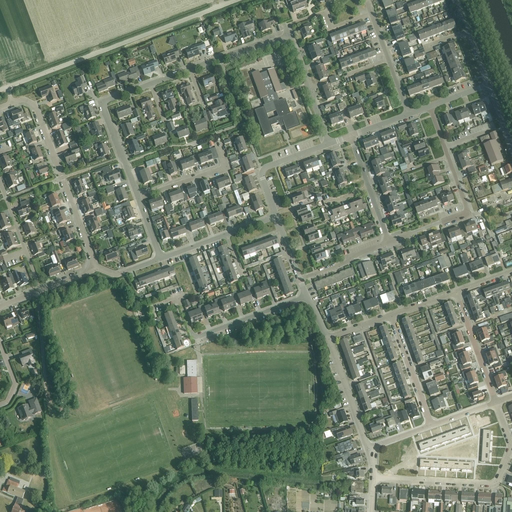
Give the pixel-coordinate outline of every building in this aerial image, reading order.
[(300,11),(297,2),(293,3),(293,1),(290,2),(288,0),(286,0),(285,1),(288,7),(291,6),(294,13),(300,11)] [(300,0),(297,2),(300,11),(306,8),(304,1),(307,0),(306,0),(300,0)] [(391,0),(383,3),(385,9),(394,6),(391,0)] [(417,3),(414,4),(417,12),(422,10),(419,2),(419,0),(417,1),(417,3)] [(423,0),(419,2),(422,10),(428,8),(425,0),(423,0)] [(432,9),(431,7),(434,5),(432,0),(425,0),(428,8),(429,10),(432,9)] [(417,12),(414,4),(413,3),(411,3),(411,5),(408,6),(412,17),(417,15),(416,12),(417,12)] [(387,13),(389,19),(397,16),(395,10),(387,13)] [(397,16),(389,19),(391,26),(400,22),(397,16)] [(270,27),(274,25),(272,20),(259,25),(262,32),(270,29),(270,27)] [(453,21),(447,23),(450,31),(454,30),(454,31),(456,30),(453,21)] [(249,31),(254,29),(251,22),(239,26),(244,39),(251,36),(249,31)] [(447,23),(441,25),(444,33),(448,32),(448,33),(451,32),(450,31),(447,23)] [(308,29),(311,28),(310,24),(303,26),(304,30),(300,31),(303,40),(311,37),(308,29)] [(364,24),(358,26),(360,33),(366,31),(364,24)] [(441,25),(436,27),(439,35),(442,34),(443,35),(445,35),(444,33),(441,25)] [(358,26),(352,28),(355,35),(360,33),(358,26)] [(393,30),(395,36),(403,33),(401,27),(393,30)] [(436,27),(430,29),(433,37),(436,36),(437,38),(439,37),(439,35),(436,27)] [(352,28),(346,30),(349,37),(355,35),(352,28)] [(220,29),(212,32),(214,37),(219,36),(219,37),(223,36),(220,29)] [(430,29),(424,32),(427,39),(430,38),(431,40),(433,39),(433,37),(430,29)] [(346,30),(341,32),(343,39),(349,37),(346,30)] [(427,39),(424,32),(421,33),(420,31),(417,32),(418,34),(419,36),(420,39),(421,42),(425,40),(425,42),(428,41),(427,39)] [(341,32),(335,34),(338,42),(343,39),(341,32)] [(233,43),(237,41),(234,33),(223,37),(226,44),(232,41),(233,43)] [(403,33),(395,36),(397,42),(406,39),(403,33)] [(338,42),(335,34),(329,36),(332,44),(338,42)] [(198,52),(205,49),(203,43),(192,48),(192,49),(185,52),(188,59),(199,55),(198,52)] [(399,46),(401,52),(409,49),(407,43),(399,46)] [(443,49),(445,55),(455,51),(453,48),(456,47),(455,45),(443,49)] [(308,49),(310,55),(319,52),(316,46),(308,49)] [(414,54),(415,56),(426,52),(424,49),(414,53),(412,48),(409,49),(401,52),(403,58),(412,55),(414,54)] [(174,57),(179,56),(177,50),(169,53),(169,54),(162,57),(165,65),(176,61),(174,57)] [(373,50),(367,52),(370,59),(376,57),(373,50)] [(445,55),(448,61),(459,56),(458,53),(456,54),(455,51),(445,55)] [(319,52),(310,55),(312,61),(321,58),(319,52)] [(367,52),(362,54),(364,61),(370,59),(367,52)] [(362,54),(356,56),(359,63),(364,61),(362,54)] [(356,56),(350,58),(353,65),(359,63),(356,56)] [(448,61),(450,66),(459,62),(458,59),(460,58),(459,56),(448,61)] [(350,58),(345,60),(347,68),(353,65),(350,58)] [(405,62),(407,68),(415,65),(413,59),(405,62)] [(347,68),(345,60),(339,62),(341,70),(347,68)] [(154,68),(158,67),(156,61),(148,64),(148,65),(141,68),(144,76),(155,72),(154,68)] [(450,66),(452,71),(463,67),(463,64),(460,65),(459,62),(450,66)] [(415,65),(407,68),(409,74),(418,71),(417,69),(421,68),(419,64),(415,65)] [(315,69),(317,75),(325,72),(322,66),(315,69)] [(452,71),(454,77),(463,73),(462,70),(464,69),(463,67),(452,71)] [(137,68),(133,69),(128,71),(129,73),(127,74),(126,73),(118,76),(120,83),(129,80),(129,82),(137,78),(137,77),(140,76),(137,68)] [(260,99),(262,99),(265,105),(263,106),(263,108),(254,111),(264,137),(273,133),(271,126),(280,123),(281,125),(280,125),(281,126),(283,125),(286,132),(286,130),(298,126),(294,113),(295,112),(290,114),(285,99),(278,102),(278,101),(279,100),(276,94),(286,90),(284,84),(280,85),(274,69),(267,71),(268,73),(262,75),(262,74),(259,75),(258,71),(251,74),(260,99)] [(100,84),(96,86),(99,93),(107,90),(106,89),(115,86),(114,84),(113,81),(116,80),(113,72),(110,73),(112,78),(103,82),(104,83),(100,84)] [(325,72),(317,75),(320,82),(327,79),(325,72)] [(463,73),(454,77),(456,83),(468,78),(467,76),(465,76),(463,73)] [(204,87),(215,83),(212,75),(201,79),(204,87)] [(366,81),(367,84),(368,87),(376,85),(372,75),(364,78),(363,75),(354,78),(356,82),(359,81),(360,84),(366,81)] [(436,84),(437,87),(444,84),(441,77),(437,78),(436,75),(433,76),(434,79),(436,84)] [(84,82),(83,77),(77,79),(79,83),(75,85),(75,87),(72,88),(75,96),(78,94),(79,96),(83,94),(81,90),(87,88),(85,82),(84,82)] [(434,79),(428,82),(430,89),(437,87),(436,84),(434,79)] [(428,82),(421,84),(424,92),(430,89),(428,82)] [(188,84),(187,84),(179,87),(182,95),(183,94),(188,106),(195,104),(191,93),(190,94),(189,92),(191,91),(188,84)] [(421,84),(414,87),(417,94),(424,92),(421,84)] [(322,88),(325,95),(332,92),(330,85),(322,88)] [(39,91),(40,93),(42,98),(48,96),(50,103),(56,100),(54,94),(51,86),(39,91)] [(417,94),(414,87),(407,89),(410,97),(417,94)] [(167,102),(171,113),(177,110),(173,99),(173,100),(172,98),(174,97),(171,91),(161,94),(164,101),(167,100),(167,102)] [(332,92),(325,95),(327,101),(334,98),(332,92)] [(222,93),(218,95),(208,98),(210,102),(223,97),(222,93)] [(374,102),(377,110),(384,107),(380,97),(377,98),(378,101),(374,102)] [(144,109),(149,121),(155,118),(151,108),(150,106),(152,106),(149,99),(140,102),(142,109),(144,109)] [(216,106),(211,108),(213,115),(219,113),(220,117),(226,115),(227,116),(230,114),(225,102),(222,103),(221,101),(216,102),(218,106),(216,107),(216,106)] [(483,103),(477,106),(481,114),(482,117),(487,115),(487,114),(490,113),(487,105),(484,106),(483,103)] [(85,114),(88,120),(95,118),(92,107),(88,109),(87,106),(79,109),(80,112),(81,113),(82,113),(83,115),(85,114)] [(115,111),(118,119),(132,114),(129,106),(115,111)] [(473,110),(470,111),(473,119),(476,118),(475,117),(481,114),(477,106),(472,108),(473,110)] [(359,107),(353,109),(356,117),(362,115),(359,107)] [(356,117),(353,109),(347,111),(350,119),(356,117)] [(21,110),(16,112),(19,120),(22,119),(23,122),(28,120),(25,114),(23,115),(21,110)] [(466,110),(461,112),(464,121),(469,119),(470,120),(473,119),(470,111),(467,112),(466,110)] [(19,120),(16,112),(10,114),(12,119),(9,120),(12,126),(17,124),(16,122),(19,120)] [(453,118),(456,126),(457,128),(460,127),(458,123),(464,121),(461,112),(455,114),(456,117),(453,118)] [(47,116),(50,123),(58,120),(56,113),(47,116)] [(340,113),(335,116),(338,124),(343,122),(340,113)] [(206,124),(209,123),(206,116),(204,117),(205,120),(193,124),(196,132),(208,128),(206,124)] [(338,124),(335,116),(329,118),(332,126),(338,124)] [(453,127),(456,126),(453,118),(450,119),(449,116),(444,118),(447,127),(452,125),(453,127)] [(58,120),(50,123),(52,129),(61,126),(58,120)] [(96,135),(98,138),(102,136),(97,123),(87,127),(89,131),(90,130),(93,136),(96,135)] [(172,123),(166,125),(169,133),(175,130),(172,123)] [(121,127),(126,138),(134,135),(130,124),(121,127)] [(411,137),(418,135),(415,124),(407,127),(411,137)] [(176,131),(179,139),(189,135),(186,127),(176,131)] [(397,141),(394,131),(387,133),(391,143),(391,144),(395,143),(394,142),(397,141)] [(26,138),(27,141),(35,138),(33,133),(29,134),(27,132),(21,134),(23,139),(26,138)] [(54,135),(57,141),(65,138),(63,132),(54,135)] [(384,146),(391,143),(387,133),(381,136),(383,144),(384,144),(384,146)] [(484,146),(492,166),(503,162),(499,152),(503,150),(496,133),(480,139),(483,147),(484,146)] [(152,138),(155,147),(167,143),(164,134),(152,138)] [(23,151),(26,150),(34,147),(33,144),(37,143),(35,138),(27,141),(28,144),(25,145),(26,147),(22,148),(23,151)] [(65,138),(57,141),(59,148),(68,145),(65,138)] [(233,145),(235,148),(244,145),(242,138),(235,141),(236,144),(233,145)] [(376,138),(369,140),(372,148),(379,146),(376,138)] [(372,148),(369,140),(363,142),(366,150),(372,148)] [(135,141),(129,144),(131,149),(130,149),(132,155),(134,155),(134,158),(141,155),(140,153),(135,141)] [(416,153),(418,152),(425,149),(423,142),(413,146),(416,153)] [(98,149),(102,158),(109,155),(106,145),(103,146),(101,143),(94,146),(95,150),(98,149)] [(244,145),(235,148),(236,151),(238,150),(240,154),(247,151),(244,145)] [(32,154),(33,156),(41,154),(39,148),(36,150),(34,147),(26,150),(27,153),(28,153),(29,155),(32,154)] [(67,164),(72,162),(76,160),(74,155),(80,153),(78,148),(70,151),(71,153),(64,156),(67,164)] [(425,149),(418,152),(420,159),(430,155),(427,148),(425,149)] [(183,157),(180,150),(174,153),(176,160),(183,157)] [(209,153),(204,155),(207,163),(213,161),(212,158),(215,157),(212,150),(208,151),(209,153)] [(458,157),(461,164),(469,161),(467,155),(469,154),(468,151),(462,153),(463,156),(458,157)] [(329,159),(330,162),(338,160),(336,154),(333,155),(332,152),(326,154),(327,157),(326,157),(327,160),(329,159)] [(41,154),(33,156),(30,158),(33,165),(39,163),(38,160),(43,159),(41,154)] [(198,154),(194,156),(197,164),(200,163),(201,165),(207,163),(204,155),(199,157),(198,154)] [(372,163),(374,170),(383,167),(381,164),(385,163),(384,161),(391,158),(390,154),(388,154),(385,155),(382,156),(376,159),(377,161),(372,163)] [(406,158),(404,159),(407,166),(410,164),(415,163),(411,154),(405,156),(406,158)] [(1,156),(2,159),(0,159),(0,163),(0,164),(3,171),(4,173),(9,172),(8,169),(12,167),(8,157),(6,157),(5,155),(1,156)] [(242,160),(244,166),(251,163),(249,157),(246,158),(245,155),(239,157),(240,160),(242,160)] [(191,160),(186,161),(189,169),(194,167),(193,165),(197,164),(194,156),(190,157),(191,160)] [(145,163),(147,168),(157,164),(156,159),(145,163)] [(189,169),(186,161),(185,161),(185,159),(176,162),(178,170),(181,169),(182,172),(189,169)] [(316,159),(310,162),(312,169),(319,167),(316,159)] [(331,169),(332,172),(339,169),(337,166),(340,165),(338,160),(330,162),(332,168),(331,169)] [(469,161),(461,164),(463,170),(467,169),(468,171),(475,169),(473,163),(470,164),(469,161)] [(312,169),(310,162),(303,164),(306,172),(312,169)] [(38,170),(40,175),(40,176),(48,173),(46,169),(45,169),(43,163),(35,166),(37,170),(38,170)] [(168,169),(171,176),(177,173),(174,164),(167,166),(166,163),(163,164),(165,170),(168,169)] [(251,163),(244,166),(242,167),(244,174),(254,170),(251,163)] [(109,166),(101,169),(102,171),(103,173),(104,177),(105,176),(106,181),(107,182),(108,182),(109,182),(110,182),(114,181),(115,185),(121,183),(119,179),(120,179),(118,171),(112,174),(111,171),(109,166)] [(298,166),(291,169),(294,176),(300,174),(298,166)] [(427,176),(428,180),(439,176),(438,173),(440,172),(438,166),(428,170),(430,175),(427,176)] [(502,169),(503,171),(505,176),(511,173),(511,168),(511,166),(502,169)] [(382,175),(383,177),(390,175),(394,174),(393,171),(389,172),(387,169),(384,170),(383,167),(374,170),(377,177),(382,175)] [(294,176),(291,169),(284,171),(287,179),(294,176)] [(335,181),(337,180),(344,177),(342,171),(340,172),(339,169),(332,172),(333,175),(335,181)] [(140,173),(142,179),(150,176),(148,170),(140,173)] [(5,179),(9,189),(17,186),(15,179),(16,179),(15,176),(17,175),(16,171),(7,175),(8,178),(5,179)] [(379,182),(381,189),(389,186),(388,183),(392,182),(390,175),(383,177),(384,180),(379,182)] [(150,176),(142,179),(144,185),(152,182),(150,176)] [(439,176),(428,180),(429,183),(432,182),(434,187),(445,183),(442,178),(440,179),(439,176)] [(244,180),(246,187),(254,184),(251,177),(244,180)] [(344,177),(337,180),(339,186),(337,186),(338,189),(345,187),(344,184),(346,183),(344,177)] [(227,178),(222,180),(225,188),(231,186),(227,178)] [(491,187),(494,195),(511,188),(511,179),(505,182),(504,179),(499,181),(500,184),(491,187)] [(73,184),(75,190),(84,187),(81,180),(73,184)] [(225,188),(222,180),(216,182),(219,191),(225,188)] [(200,184),(203,193),(210,191),(206,182),(200,184)] [(254,184),(246,187),(249,193),(256,191),(254,184)] [(84,187),(75,190),(78,196),(86,193),(85,190),(87,189),(86,186),(84,187)] [(389,194),(390,196),(397,194),(394,188),(390,189),(389,186),(381,189),(384,196),(389,194)] [(193,194),(196,193),(194,187),(187,189),(191,199),(194,198),(193,194)] [(116,191),(120,202),(127,200),(123,188),(116,191)] [(180,192),(174,194),(177,202),(180,201),(181,203),(184,202),(183,200),(180,192)] [(48,198),(50,203),(58,200),(56,195),(54,196),(53,193),(45,196),(44,196),(45,199),(46,199),(48,198)] [(303,193),(300,194),(291,198),(293,205),(306,200),(303,193)] [(451,193),(446,195),(449,203),(454,201),(451,193)] [(177,202),(174,194),(169,196),(172,204),(177,202)] [(385,201),(388,208),(396,205),(395,202),(399,200),(397,194),(390,196),(391,199),(385,201)] [(441,196),(438,197),(440,203),(443,202),(444,205),(449,203),(446,195),(441,197),(441,196)] [(251,199),(253,206),(260,203),(258,196),(251,199)] [(435,199),(430,201),(433,209),(439,207),(438,204),(440,203),(438,197),(435,198),(435,199)] [(80,202),(82,209),(91,205),(89,199),(80,202)] [(160,199),(154,201),(157,209),(163,207),(160,199)] [(58,200),(50,203),(52,208),(50,209),(51,212),(59,209),(58,206),(60,205),(58,200)] [(360,200),(354,202),(358,212),(367,209),(365,204),(362,205),(360,200)] [(29,205),(27,201),(20,204),(21,207),(20,208),(17,210),(17,211),(18,214),(20,217),(29,214),(26,207),(29,205)] [(104,210),(111,208),(111,205),(107,206),(106,201),(103,202),(104,210)] [(157,209),(154,201),(149,203),(152,211),(157,209)] [(430,201),(425,203),(428,211),(433,209),(430,201)] [(350,210),(347,211),(349,215),(358,212),(354,202),(348,204),(350,210)] [(260,203),(253,206),(256,212),(258,211),(261,210),(263,209),(260,203)] [(425,203),(420,204),(423,213),(428,211),(425,203)] [(120,212),(122,211),(126,221),(135,218),(131,208),(127,209),(125,204),(112,208),(113,211),(114,210),(115,211),(119,209),(120,212)] [(423,213),(420,204),(414,206),(417,215),(423,213)] [(91,205),(82,209),(85,215),(93,212),(91,205)] [(235,217),(233,209),(231,205),(228,207),(229,210),(226,212),(229,219),(235,217)] [(396,213),(397,215),(403,213),(401,207),(397,208),(396,205),(388,208),(390,215),(396,213)] [(342,206),(336,208),(340,218),(349,215),(347,211),(344,212),(342,206)] [(233,209),(235,217),(242,214),(239,207),(233,209)] [(298,217),(300,217),(300,216),(307,214),(307,213),(305,207),(295,210),(298,217)] [(340,218),(336,208),(331,210),(332,216),(330,217),(331,221),(340,218)] [(53,222),(54,221),(65,217),(63,212),(59,214),(58,211),(51,213),(53,218),(52,219),(53,222)] [(403,213),(397,215),(398,218),(391,220),(394,227),(402,224),(401,221),(407,219),(406,215),(408,215),(407,212),(403,213)] [(300,216),(300,217),(302,223),(312,220),(309,213),(307,213),(307,214),(300,216)] [(0,223),(9,220),(6,214),(0,216),(0,223)] [(221,214),(214,216),(217,223),(223,221),(221,214)] [(217,223),(214,216),(207,218),(210,226),(217,223)] [(54,221),(57,229),(64,226),(62,224),(67,222),(65,217),(54,221)] [(87,221),(89,227),(98,224),(96,218),(87,221)] [(163,222),(164,226),(165,228),(167,232),(170,231),(165,218),(162,219),(163,222)] [(9,220),(0,223),(0,225),(1,227),(0,227),(0,230),(11,227),(9,220)] [(23,227),(27,236),(35,233),(32,227),(34,226),(31,220),(24,222),(26,226),(23,227)] [(202,220),(195,223),(198,230),(205,228),(202,220)] [(198,230),(195,223),(189,225),(191,233),(198,230)] [(372,223),(363,226),(366,236),(372,234),(371,229),(374,228),(372,223)] [(473,236),(478,234),(478,232),(475,223),(469,224),(473,236)] [(98,224),(89,227),(92,234),(101,230),(98,224)] [(465,230),(462,231),(465,237),(466,239),(468,238),(468,237),(473,235),(473,236),(469,224),(464,226),(465,230)] [(124,232),(125,231),(127,231),(130,238),(137,236),(138,237),(141,236),(141,234),(138,227),(132,229),(131,226),(121,229),(123,233),(124,233),(125,233),(124,232)] [(179,237),(177,230),(175,226),(171,227),(173,231),(170,232),(172,239),(179,237)] [(305,236),(307,236),(314,233),(312,226),(302,229),(305,236)] [(363,226),(354,230),(356,234),(359,233),(361,238),(366,236),(363,226)] [(183,227),(177,230),(179,237),(186,235),(183,227)] [(163,242),(169,239),(167,232),(165,228),(162,229),(163,233),(160,234),(163,242)] [(459,228),(453,230),(456,238),(457,241),(462,239),(462,238),(465,237),(462,231),(460,232),(459,228)] [(63,235),(64,238),(72,235),(70,230),(65,232),(64,229),(58,231),(60,236),(63,235)] [(354,230),(345,233),(349,243),(355,241),(353,235),(356,234),(354,230)] [(456,238),(453,230),(448,232),(449,236),(447,237),(449,243),(452,242),(452,243),(457,241),(456,238)] [(307,236),(309,243),(319,239),(316,232),(314,233),(307,236)] [(5,240),(7,243),(16,239),(13,233),(2,237),(3,240),(5,240)] [(349,243),(345,233),(336,236),(338,241),(341,240),(343,245),(349,243)] [(438,233),(433,234),(436,243),(437,245),(437,246),(445,243),(442,235),(440,236),(438,233)] [(432,247),(437,245),(436,243),(433,234),(428,236),(429,240),(426,241),(428,246),(429,247),(431,246),(432,247)] [(72,235),(64,238),(65,241),(62,242),(64,247),(70,245),(69,242),(73,240),(72,235)] [(276,238),(270,240),(272,247),(278,245),(276,238)] [(428,246),(426,241),(425,238),(420,239),(421,243),(418,244),(421,252),(424,251),(427,250),(425,247),(428,246)] [(16,239),(7,243),(8,246),(6,247),(7,250),(18,246),(16,239)] [(270,240),(264,242),(266,249),(272,247),(270,240)] [(264,242),(258,244),(261,251),(266,249),(264,242)] [(37,255),(38,258),(45,256),(42,249),(41,249),(39,243),(31,246),(34,256),(37,255)] [(258,244),(252,246),(255,253),(261,251),(258,244)] [(312,256),(314,255),(321,252),(319,245),(309,249),(312,256)] [(137,258),(148,254),(145,246),(138,249),(136,246),(128,249),(129,252),(131,252),(134,261),(138,260),(137,258)] [(252,246),(247,248),(249,255),(255,253),(252,246)] [(118,258),(121,257),(117,247),(114,249),(114,250),(104,254),(107,262),(114,259),(118,258)] [(218,256),(220,255),(227,253),(225,247),(216,250),(218,256)] [(249,255),(247,248),(241,250),(243,258),(249,255)] [(413,248),(407,250),(410,259),(413,258),(414,261),(417,260),(417,261),(420,260),(418,253),(415,254),(413,248)] [(410,259),(407,250),(401,253),(403,259),(400,260),(403,267),(406,265),(405,264),(408,263),(407,260),(410,259)] [(52,252),(54,259),(57,258),(58,262),(61,261),(57,251),(52,252)] [(314,255),(316,262),(328,257),(326,251),(323,252),(323,251),(321,252),(314,255)] [(495,251),(490,253),(490,255),(491,258),(492,257),(495,265),(501,263),(498,255),(497,256),(495,253),(495,251)] [(219,262),(222,261),(229,258),(227,253),(220,255),(221,259),(218,260),(219,262)] [(392,254),(386,256),(389,265),(392,264),(393,266),(396,265),(397,267),(400,266),(397,259),(395,260),(392,254)] [(486,256),(486,257),(486,259),(486,260),(489,267),(495,265),(492,257),(491,258),(490,255),(486,256)] [(389,265),(386,256),(380,258),(382,264),(379,266),(382,272),(385,271),(384,269),(387,268),(386,266),(389,265)] [(189,260),(191,266),(198,263),(201,262),(199,258),(196,259),(196,257),(189,260)] [(64,262),(68,271),(78,267),(75,258),(64,262)] [(222,261),(224,267),(231,264),(229,258),(222,261)] [(273,261),(275,267),(282,265),(280,259),(273,261)] [(480,259),(475,261),(475,263),(476,263),(479,271),(485,269),(482,261),(481,261),(480,259)] [(470,260),(469,260),(470,262),(469,262),(470,265),(473,273),(479,271),(476,263),(475,263),(475,261),(474,261),(471,262),(470,260)] [(367,278),(376,275),(371,262),(363,265),(362,264),(358,266),(363,279),(367,278)] [(191,266),(193,272),(200,269),(198,263),(191,266)] [(46,268),(50,277),(60,273),(57,264),(46,268)] [(224,267),(226,273),(233,270),(231,264),(224,267)] [(275,267),(277,273),(284,270),(282,265),(275,267)] [(465,267),(459,269),(462,277),(468,275),(465,267)] [(172,268),(167,270),(169,277),(175,275),(172,268)] [(353,268),(346,271),(349,278),(356,276),(353,268)] [(193,272),(195,277),(202,275),(200,269),(193,272)] [(462,277),(459,269),(453,271),(456,279),(462,277)] [(167,270),(161,272),(163,280),(169,277),(167,270)] [(226,273),(228,278),(235,276),(233,270),(226,273)] [(277,273),(279,279),(287,276),(284,270),(277,273)] [(339,273),(340,274),(343,281),(349,278),(346,271),(339,273)] [(12,274),(13,276),(15,283),(18,281),(20,287),(28,284),(24,275),(19,277),(17,272),(12,274)] [(161,272),(155,274),(158,282),(163,280),(161,272)] [(10,279),(1,282),(5,292),(14,289),(13,286),(16,285),(14,281),(12,274),(8,276),(10,279)] [(155,274),(149,277),(152,284),(153,286),(155,285),(154,283),(158,282),(155,274)] [(340,274),(333,276),(336,284),(343,282),(343,281),(340,274)] [(440,276),(443,284),(449,282),(446,274),(440,276)] [(195,277),(197,283),(204,281),(202,275),(195,277)] [(235,276),(228,278),(229,282),(227,283),(227,285),(230,284),(237,282),(235,276)] [(279,279),(282,285),(289,282),(287,276),(279,279)] [(333,276),(327,279),(330,286),(336,284),(333,276)] [(434,278),(437,286),(443,284),(440,276),(434,278)] [(149,277),(144,279),(146,286),(152,284),(149,277)] [(431,288),(428,281),(425,282),(424,278),(423,278),(421,278),(420,279),(422,283),(425,291),(425,290),(425,291),(426,291),(428,291),(428,290),(428,289),(431,288)] [(428,281),(431,288),(437,286),(434,278),(428,281)] [(146,286),(144,279),(138,281),(134,283),(137,291),(144,289),(143,287),(146,286)] [(327,279),(320,281),(323,289),(330,286),(327,279)] [(197,283),(199,289),(206,286),(204,281),(197,283)] [(323,289),(320,281),(314,283),(317,291),(323,289)] [(265,286),(259,288),(263,298),(268,295),(266,289),(268,288),(266,282),(263,282),(265,286)] [(282,285),(284,290),(291,288),(289,282),(282,285)] [(422,283),(416,285),(418,293),(425,291),(422,283)] [(508,283),(502,285),(505,293),(511,290),(508,283)] [(251,284),(248,285),(250,288),(252,294),(255,293),(257,300),(263,298),(259,288),(253,290),(252,287),(251,284)] [(248,292),(243,294),(246,304),(252,302),(250,295),(252,294),(250,288),(248,285),(246,285),(248,292)] [(416,285),(410,287),(412,295),(418,293),(416,285)] [(502,285),(496,287),(498,295),(505,293),(502,285)] [(206,286),(199,289),(201,295),(209,292),(206,286)] [(412,295),(410,287),(403,290),(406,297),(412,295)] [(496,287),(490,289),(493,297),(495,303),(496,306),(498,306),(499,304),(497,300),(500,299),(498,295),(496,287)] [(291,288),(284,290),(286,296),(293,294),(291,288)] [(490,289),(484,292),(486,299),(493,297),(490,289)] [(236,293),(233,294),(236,300),(238,299),(241,306),(246,304),(243,294),(237,296),(236,293)] [(390,303),(387,295),(386,293),(381,294),(383,297),(381,298),(384,305),(390,303)] [(393,293),(387,295),(390,303),(396,301),(393,293)] [(232,298),(226,300),(230,310),(236,308),(233,301),(236,300),(233,294),(231,295),(232,298)] [(467,298),(469,304),(477,301),(475,295),(467,298)] [(219,299),(217,300),(219,306),(222,305),(224,312),(230,310),(226,300),(221,302),(219,299)] [(376,299),(370,301),(373,309),(379,307),(376,299)] [(215,304),(210,306),(213,316),(219,314),(217,307),(219,306),(217,300),(214,301),(215,304)] [(373,309),(370,301),(364,303),(367,311),(373,309)] [(469,304),(472,310),(479,307),(477,301),(469,304)] [(445,306),(447,311),(453,309),(451,303),(445,306)] [(356,304),(353,306),(353,307),(356,315),(362,313),(359,305),(357,306),(356,304)] [(203,305),(200,306),(203,312),(205,311),(208,318),(213,316),(210,306),(204,308),(203,305)] [(339,321),(337,315),(334,305),(329,307),(330,309),(329,310),(330,313),(331,317),(333,323),(339,321)] [(199,310),(193,312),(197,322),(203,320),(200,313),(203,312),(200,306),(198,307),(199,310)] [(353,307),(353,306),(349,307),(350,309),(347,310),(350,317),(356,315),(353,307)] [(472,310),(474,316),(481,313),(479,307),(472,310)] [(23,320),(29,317),(26,310),(20,312),(19,310),(16,311),(21,324),(24,323),(23,320)] [(197,322),(193,312),(188,314),(191,324),(197,322)] [(343,312),(337,315),(339,321),(345,319),(343,312)] [(164,315),(166,321),(173,319),(171,313),(164,315)] [(481,313),(474,316),(476,322),(484,319),(481,313)] [(12,327),(18,325),(16,318),(13,319),(11,315),(8,316),(8,317),(2,319),(5,328),(12,325),(12,327)] [(402,321),(404,326),(411,324),(409,318),(402,321)] [(166,321),(168,327),(175,324),(173,319),(166,321)] [(457,320),(451,322),(453,328),(459,326),(457,320)] [(168,327),(170,333),(178,330),(175,324),(168,327)] [(404,326),(406,332),(413,330),(411,324),(404,326)] [(478,332),(480,337),(488,334),(487,331),(490,330),(488,325),(478,328),(479,331),(478,332)] [(380,329),(382,334),(388,332),(386,326),(380,329)] [(170,333),(173,339),(180,336),(178,330),(170,333)] [(453,339),(454,342),(463,339),(461,333),(459,334),(458,331),(448,334),(450,340),(453,339)] [(24,335),(25,341),(38,338),(37,332),(24,335)] [(494,342),(492,336),(489,338),(488,334),(480,337),(482,343),(483,342),(484,345),(494,342)] [(173,339),(175,344),(182,342),(180,336),(173,339)] [(392,343),(390,338),(384,340),(380,341),(383,347),(386,345),(392,343)] [(463,339),(454,342),(455,345),(452,346),(454,351),(464,348),(463,345),(465,344),(463,339)] [(340,343),(343,349),(349,347),(347,341),(340,343)] [(184,348),(182,342),(175,344),(177,350),(184,348)] [(352,353),(354,352),(364,349),(365,349),(364,346),(351,350),(349,347),(343,349),(345,356),(352,353)] [(21,362),(22,365),(28,363),(28,364),(29,364),(32,363),(32,362),(30,356),(33,355),(31,349),(23,352),(25,356),(19,358),(21,362)] [(486,355),(488,361),(499,357),(496,349),(488,351),(490,354),(486,355)] [(460,358),(461,361),(470,358),(468,353),(466,354),(465,350),(455,354),(457,359),(460,358)] [(345,356),(347,362),(354,359),(352,353),(345,356)] [(396,354),(390,356),(392,362),(398,360),(396,354)] [(423,357),(416,359),(418,365),(425,363),(423,357)] [(502,366),(499,357),(488,361),(490,366),(493,365),(495,369),(502,366)] [(470,358),(461,361),(462,364),(459,365),(461,371),(471,367),(470,364),(471,364),(470,358)] [(347,362),(349,368),(356,366),(354,359),(347,362)] [(197,387),(199,387),(199,384),(197,384),(196,361),(187,361),(187,379),(183,379),(184,394),(197,394),(197,387)] [(360,368),(364,366),(363,363),(359,365),(356,366),(349,368),(352,375),(359,372),(361,371),(360,368)] [(393,366),(395,372),(402,369),(400,364),(393,366)] [(421,369),(423,375),(432,372),(430,366),(421,369)] [(35,376),(41,373),(37,368),(32,372),(35,376)] [(467,378),(468,381),(477,378),(475,372),(473,373),(472,370),(462,373),(464,379),(467,378)] [(359,372),(352,375),(354,381),(359,379),(360,382),(372,377),(370,374),(363,376),(361,371),(359,372)] [(432,372),(423,375),(425,381),(434,378),(432,372)] [(494,379),(496,384),(505,381),(504,378),(507,377),(505,372),(495,375),(496,378),(494,379)] [(468,381),(465,382),(466,385),(468,390),(478,387),(477,384),(478,383),(477,378),(468,381)] [(356,387),(359,394),(365,391),(368,390),(366,385),(368,385),(367,381),(360,383),(361,386),(356,387)] [(505,381),(496,384),(498,389),(500,389),(502,395),(509,393),(507,390),(511,388),(509,383),(506,384),(505,381)] [(427,385),(429,391),(437,388),(435,382),(427,385)] [(437,388),(429,391),(431,397),(439,394),(437,388)] [(470,399),(473,398),(474,401),(478,399),(478,400),(484,398),(482,393),(481,393),(479,393),(478,390),(468,394),(470,399)] [(359,394),(361,400),(368,398),(370,397),(374,395),(373,392),(367,395),(365,391),(359,394)] [(409,391),(403,394),(405,399),(411,397),(409,391)] [(447,398),(446,394),(444,395),(440,397),(440,399),(432,402),(436,411),(446,408),(443,399),(447,398)] [(361,400),(363,406),(370,404),(368,398),(361,400)] [(370,404),(363,406),(365,413),(370,411),(371,413),(377,411),(375,403),(370,405),(370,404)] [(22,418),(23,421),(25,420),(26,420),(27,421),(27,420),(28,420),(28,419),(31,418),(30,415),(31,415),(30,414),(33,413),(34,415),(41,412),(38,404),(31,407),(32,409),(29,410),(27,406),(18,409),(20,415),(21,416),(21,417),(22,418)] [(412,415),(413,419),(420,417),(416,407),(416,408),(415,405),(409,407),(410,409),(407,410),(409,415),(412,415)] [(390,417),(384,419),(385,423),(387,422),(389,428),(396,426),(394,421),(397,420),(395,414),(394,414),(393,411),(392,407),(390,408),(391,411),(390,412),(392,419),(391,420),(390,417)] [(335,423),(337,422),(339,422),(340,425),(347,422),(344,415),(345,414),(344,412),(340,413),(339,411),(332,413),(329,414),(330,417),(332,416),(335,423)] [(395,414),(397,420),(399,419),(401,424),(409,421),(406,411),(395,415),(395,414)] [(385,423),(384,419),(382,414),(379,415),(381,420),(376,422),(377,423),(374,424),(375,427),(371,428),(373,434),(382,431),(381,428),(383,428),(382,425),(385,423)] [(468,426),(458,430),(460,437),(471,434),(468,426)] [(332,433),(336,432),(337,437),(338,440),(341,438),(341,439),(353,435),(350,427),(344,429),(344,428),(340,429),(340,427),(331,430),(332,433)] [(458,430),(448,434),(451,441),(460,437),(458,430)] [(483,431),(483,441),(490,442),(491,431),(483,431)] [(448,434),(438,437),(441,444),(451,441),(448,434)] [(438,437),(428,441),(431,448),(441,444),(438,437)] [(479,439),(469,439),(468,453),(478,453),(479,439)] [(342,444),(345,451),(353,448),(354,450),(358,449),(355,442),(352,443),(351,441),(342,444)] [(428,441),(418,444),(421,452),(431,448),(428,441)] [(483,441),(482,452),(490,452),(490,442),(483,441)] [(482,452),(481,462),(489,463),(490,452),(482,452)] [(356,463),(357,464),(362,462),(360,455),(351,458),(350,455),(344,457),(342,458),(343,461),(346,460),(348,467),(352,465),(352,466),(355,465),(355,464),(356,463)] [(420,460),(420,468),(430,468),(431,461),(420,460)] [(431,461),(430,468),(441,469),(441,461),(431,461)] [(441,461),(441,469),(451,470),(452,462),(441,461)] [(452,462),(451,470),(462,470),(462,463),(452,462)] [(462,463),(462,470),(472,471),(473,463),(462,463)] [(358,472),(358,468),(347,470),(348,473),(351,473),(351,476),(356,476),(356,479),(364,479),(363,472),(358,472)] [(4,487),(2,491),(17,497),(15,504),(16,505),(15,507),(14,507),(11,511),(25,511),(21,510),(19,509),(20,506),(19,506),(21,499),(22,499),(25,492),(17,489),(19,485),(20,482),(11,478),(10,478),(9,481),(8,480),(5,487),(4,487)] [(355,493),(362,494),(363,489),(362,489),(362,487),(363,487),(363,483),(355,483),(352,483),(352,492),(352,493),(355,493)] [(390,499),(393,499),(393,495),(392,495),(392,489),(383,488),(382,495),(390,495),(390,499)] [(399,500),(407,501),(408,490),(400,489),(399,500)] [(349,501),(353,502),(353,506),(356,506),(364,506),(365,500),(360,500),(360,496),(350,496),(349,501)] [(194,499),(190,502),(189,503),(192,508),(194,506),(194,505),(196,502),(196,503),(201,500),(199,497),(194,500),(194,499)] [(187,511),(189,508),(190,510),(192,508),(189,503),(190,502),(187,505),(186,504),(182,511),(183,511),(187,511)]
